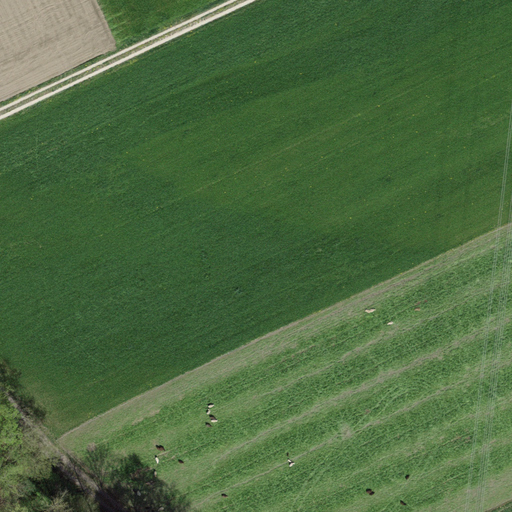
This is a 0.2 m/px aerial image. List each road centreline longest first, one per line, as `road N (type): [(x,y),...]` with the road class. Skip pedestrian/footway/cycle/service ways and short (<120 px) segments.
road 1 (track): [(249,0),(0,117)]
road 2 (track): [(119,511),(0,384)]
